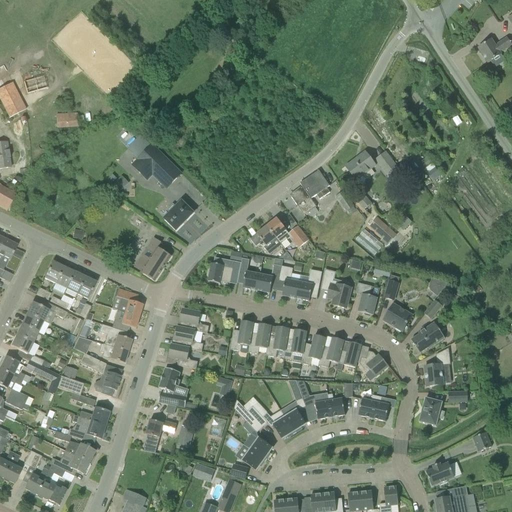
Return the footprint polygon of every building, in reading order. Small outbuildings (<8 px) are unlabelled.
[(491,41),(478,49),(488,64),(501,55),(500,54),(511,46),(507,39),(495,46),(491,41)] [(47,90),(43,77),(24,82),(27,95),(47,90)] [(26,111),(12,84),(0,90),(0,102),(9,119),(26,111)] [(57,129),(78,128),(78,114),(57,115),(57,129)] [(0,169),(11,168),(7,143),(0,144),(0,169)] [(137,160),(139,163),(134,168),(147,181),(152,175),(167,189),(181,175),(154,148),(151,146),(137,160)] [(375,166),(365,153),(345,168),(356,182),(360,187),(365,183),(365,180),(363,176),(375,166)] [(397,170),(398,169),(386,153),(376,161),(388,177),(397,170)] [(425,170),(432,165),(427,158),(419,164),(424,170),(425,170)] [(441,176),(435,168),(428,173),(428,174),(434,181),(441,176)] [(329,187),(319,172),(300,184),(302,188),(290,196),(304,216),(309,213),(313,217),(319,213),(315,208),(316,208),(311,200),(317,196),(320,200),(323,198),(324,198),(330,193),(327,189),(329,187)] [(122,191),(115,184),(111,188),(117,195),(122,191)] [(0,207),(7,211),(15,197),(16,196),(0,186),(0,207)] [(347,212),(353,208),(343,193),(336,197),(347,212)] [(360,206),(364,211),(372,204),(368,200),(360,206)] [(171,214),(165,220),(176,231),(193,214),(182,203),(176,209),(173,206),(168,211),(171,214)] [(368,223),(370,226),(371,226),(369,229),(374,233),(373,234),(382,241),(387,235),(391,231),(374,216),(368,223)] [(277,219),(267,227),(281,245),(286,241),(292,240),(299,249),(299,248),(309,241),(298,228),(289,235),(277,219)] [(282,246),(281,245),(267,227),(257,235),(265,246),(263,248),(269,256),(282,246)] [(79,240),(81,232),(74,230),(72,239),(79,240)] [(0,279),(4,272),(0,269),(0,263),(3,258),(10,261),(17,246),(4,239),(0,247),(0,279)] [(155,282),(171,257),(158,249),(161,243),(154,239),(134,268),(142,272),(141,274),(155,282)] [(316,252),(315,260),(323,261),(325,254),(316,252)] [(257,292),(260,275),(247,273),(249,261),(242,260),(239,274),(246,276),(243,289),(257,292)] [(52,263),(44,279),(55,285),(63,268),(53,263),(52,263)] [(207,277),(209,277),(207,282),(220,285),(221,283),(230,284),(233,270),(223,268),(224,267),(211,264),(210,270),(208,269),(207,277)] [(272,277),(260,275),(257,292),(270,295),(273,281),(279,282),(282,268),(274,266),(272,277)] [(74,273),(63,268),(55,285),(66,290),(74,273)] [(282,268),(279,282),(285,284),(282,297),(296,300),(299,283),(290,281),(293,270),(282,268)] [(391,270),(383,269),(381,277),(389,278),(391,270)] [(322,273),(311,271),(308,284),(299,283),(296,300),(309,302),(312,289),(319,290),(322,273)] [(320,291),(329,293),(327,299),(334,300),(332,306),(346,310),(352,289),(337,286),(338,282),(334,281),(336,273),(325,271),(320,291)] [(84,279),(74,273),(66,290),(76,295),(84,279)] [(88,301),(96,284),(95,283),(95,284),(84,279),(76,295),(88,301)] [(437,298),(448,284),(431,280),(429,289),(430,292),(437,298)] [(394,301),(396,292),(399,284),(389,282),(385,299),(394,301)] [(362,296),(358,313),(364,314),(365,316),(369,317),(371,316),(373,317),(377,299),(371,298),(370,295),(372,288),(358,284),(355,294),(362,296)] [(48,301),(51,295),(39,289),(36,295),(48,301)] [(118,291),(115,299),(120,300),(117,312),(124,314),(125,314),(139,318),(142,306),(128,302),(127,301),(129,295),(130,295),(118,291)] [(58,306),(60,302),(52,298),(50,302),(58,306)] [(60,302),(58,306),(66,310),(68,306),(60,302)] [(431,321),(439,311),(442,307),(435,302),(424,315),(431,321)] [(32,304),(27,315),(43,323),(48,313),(64,321),(67,314),(51,306),(48,311),(32,303),(32,304)] [(85,320),(91,308),(84,305),(82,311),(79,316),(85,320)] [(403,333),(412,317),(393,305),(384,321),(403,333)] [(179,322),(177,329),(195,332),(208,335),(209,327),(202,326),(200,322),(199,322),(201,314),(183,311),(181,322),(179,322)] [(225,316),(227,319),(226,325),(231,326),(233,313),(224,311),(223,316),(225,316)] [(113,323),(135,330),(139,318),(125,314),(124,314),(122,321),(114,318),(113,323)] [(43,323),(27,315),(22,325),(38,333),(44,336),(49,325),(43,323)] [(72,328),(78,331),(83,322),(77,319),(72,328)] [(248,354),(253,324),(242,323),(240,332),(233,331),(230,351),(241,353),(242,346),(249,347),(248,354)] [(266,357),(271,327),(259,325),(258,335),(252,334),(253,324),(248,354),(258,356),(259,349),(267,350),(266,357)] [(429,350),(445,340),(434,324),(418,335),(419,336),(412,341),(411,341),(420,355),(421,354),(428,349),(429,350)] [(16,336),(33,344),(38,333),(22,325),(16,336)] [(86,339),(89,328),(83,326),(79,337),(86,339)] [(104,346),(128,353),(132,341),(117,337),(117,338),(114,337),(116,330),(101,326),(99,333),(107,336),(104,346)] [(284,360),(289,330),(277,328),(276,338),(270,337),(271,327),(266,357),(276,359),(277,352),(285,353),(284,360)] [(173,340),(172,346),(189,350),(202,353),(203,345),(197,344),(194,340),(193,340),(195,332),(177,329),(175,340),(173,340)] [(301,365),(306,333),(295,331),(293,341),(287,340),(289,330),(284,360),(291,361),(293,363),(301,365)] [(319,367),(326,340),(314,337),(312,346),(305,344),(307,333),(306,333),(301,365),(310,367),(312,360),(320,362),(318,366),(319,367)] [(32,357),(29,363),(45,371),(48,364),(34,357),(39,347),(33,344),(16,336),(11,347),(11,346),(11,347),(32,357)] [(70,349),(74,341),(69,339),(66,347),(70,349)] [(338,364),(344,342),(332,339),(330,349),(324,347),(326,340),(319,367),(328,369),(330,362),(338,364)] [(361,347),(350,344),(347,353),(342,352),(344,342),(338,364),(336,370),(342,372),(343,366),(356,369),(361,347)] [(90,346),(95,353),(100,349),(95,343),(90,346)] [(84,355),(86,356),(89,349),(76,344),(73,351),(84,356),(84,355)] [(102,358),(124,365),(128,353),(104,346),(103,345),(100,353),(103,354),(102,358)] [(188,358),(189,350),(172,346),(169,358),(167,357),(166,364),(196,370),(198,363),(191,361),(189,358),(188,358)] [(70,349),(66,347),(62,355),(66,357),(70,349)] [(441,367),(450,366),(449,349),(436,356),(437,366),(424,368),(425,376),(425,377),(426,380),(427,388),(443,386),(441,367)] [(376,378),(388,367),(379,356),(377,358),(373,354),(368,352),(366,360),(361,359),(360,365),(367,374),(371,372),(376,378)] [(116,392),(122,371),(105,365),(86,356),(84,355),(84,356),(80,364),(100,375),(95,391),(94,392),(111,397),(113,391),(116,392)] [(18,364),(6,358),(0,369),(0,370),(22,382),(25,377),(25,376),(20,374),(23,367),(18,365),(18,364)] [(63,370),(66,363),(60,360),(56,367),(63,370)] [(53,397),(60,378),(45,371),(29,363),(26,369),(37,375),(37,376),(51,383),(47,394),(51,396),(53,397)] [(67,367),(64,376),(74,380),(77,370),(67,367)] [(180,374),(175,372),(166,369),(163,377),(161,382),(162,382),(159,389),(164,391),(163,393),(161,393),(159,403),(185,409),(187,398),(173,396),(176,387),(178,387),(180,382),(178,381),(180,374)] [(22,382),(0,370),(0,386),(6,389),(10,382),(14,384),(20,387),(22,382)] [(80,397),(84,385),(61,377),(57,389),(79,397),(80,397)] [(232,382),(224,380),(222,389),(230,391),(232,382)] [(385,397),(387,388),(379,387),(378,396),(385,397)] [(8,397),(25,405),(28,398),(12,390),(8,397)] [(352,392),(344,392),(344,400),(353,398),(352,392)] [(45,393),(42,400),(47,403),(51,396),(45,393)] [(285,419),(295,435),(297,434),(296,434),(301,431),(300,429),(305,426),(297,412),(299,411),(306,408),(303,400),(300,393),(293,396),(296,403),(281,412),(285,419)] [(467,394),(449,394),(449,404),(467,403),(467,394)] [(318,421),(331,419),(331,420),(332,420),(328,396),(327,395),(310,398),(309,397),(303,400),(306,408),(315,405),(318,421)] [(328,396),(332,420),(332,419),(345,416),(342,400),(333,401),(332,395),(328,396)] [(359,417),(371,420),(371,421),(372,421),(377,397),(372,396),(371,402),(362,400),(359,417)] [(5,404),(22,411),(22,410),(27,412),(29,408),(24,406),(25,405),(8,397),(5,404)] [(77,403),(93,408),(95,402),(80,397),(79,397),(77,403)] [(372,421),(373,420),(385,423),(389,406),(380,404),(382,398),(377,397),(372,421)] [(8,412),(2,409),(3,401),(1,400),(0,399),(0,414),(5,417),(14,421),(17,415),(8,411),(8,412)] [(426,400),(419,423),(436,428),(438,419),(442,420),(444,414),(440,412),(442,404),(426,400)] [(257,434),(262,429),(247,413),(237,402),(235,410),(247,423),(257,434)] [(176,408),(168,406),(166,414),(174,416),(176,408)] [(263,418),(262,417),(253,408),(247,413),(262,429),(268,424),(263,418)] [(105,427),(109,413),(95,409),(92,417),(81,413),(79,419),(105,427)] [(45,415),(39,412),(34,422),(40,425),(45,415)] [(282,440),(287,437),(288,439),(293,436),(295,435),(285,419),(281,412),(271,418),(267,414),(263,418),(268,424),(271,428),(273,426),(282,440)] [(72,423),(87,428),(84,435),(100,440),(104,427),(105,427),(79,419),(74,417),(72,423)] [(177,425),(158,420),(157,423),(150,421),(146,435),(160,439),(162,431),(174,434),(177,425)] [(182,427),(180,433),(193,437),(195,430),(182,427)] [(0,437),(2,439),(8,441),(9,442),(11,436),(8,435),(8,434),(0,429),(0,437)] [(69,432),(67,437),(71,438),(82,441),(84,435),(69,430),(69,432)] [(69,443),(71,438),(67,437),(60,435),(56,433),(54,439),(69,444),(65,452),(88,464),(94,453),(80,446),(69,443)] [(486,434),(473,440),(478,453),(491,448),(486,434)] [(39,441),(32,437),(29,444),(30,445),(28,450),(31,451),(33,447),(36,448),(39,441)] [(251,451),(266,462),(267,461),(267,460),(270,456),(269,454),(272,450),(259,440),(251,451)] [(266,462),(251,451),(242,462),(256,472),(259,467),(261,468),(265,463),(265,464),(266,462)] [(31,464),(36,455),(30,452),(24,465),(29,468),(31,464)] [(62,457),(70,461),(67,467),(67,468),(83,475),(88,464),(65,452),(62,457)] [(0,477),(3,479),(14,455),(9,453),(4,463),(0,460),(0,477)] [(20,458),(14,455),(3,479),(14,485),(21,471),(15,468),(20,458)] [(36,455),(31,464),(37,467),(42,458),(36,455)] [(54,461),(51,466),(64,473),(67,468),(67,467),(54,461)] [(193,468),(183,463),(179,470),(189,475),(193,468)] [(433,470),(426,473),(432,488),(439,485),(440,486),(447,483),(446,482),(454,479),(448,464),(441,467),(440,465),(433,468),(433,470)] [(193,477),(202,480),(206,468),(197,465),(193,477)] [(234,465),(230,478),(245,482),(249,469),(234,465)] [(63,499),(67,491),(55,485),(54,487),(49,484),(53,475),(61,479),(64,473),(51,466),(48,472),(40,488),(36,496),(47,501),(46,503),(52,506),(53,504),(59,507),(63,499)] [(36,496),(40,488),(48,472),(43,469),(38,479),(32,476),(25,490),(36,496)] [(229,481),(224,494),(233,497),(238,484),(230,481),(229,481)] [(384,489),(386,505),(379,505),(379,511),(391,511),(391,507),(398,506),(396,488),(384,489)] [(437,511),(468,511),(466,496),(467,496),(465,488),(452,490),(454,498),(436,502),(437,511)] [(360,494),(361,511),(374,511),(372,493),(360,494)] [(142,508),(146,500),(132,494),(123,511),(139,511),(142,508)] [(323,495),(324,511),(342,511),(343,511),(338,511),(336,511),(334,494),(323,495)] [(361,511),(360,494),(348,495),(349,511),(361,511)] [(324,511),(323,495),(311,496),(312,511),(305,511),(324,511)] [(298,500),(286,501),(286,511),(305,511),(305,510),(299,510),(298,500)] [(274,503),(274,511),(286,511),(286,501),(274,503)]
